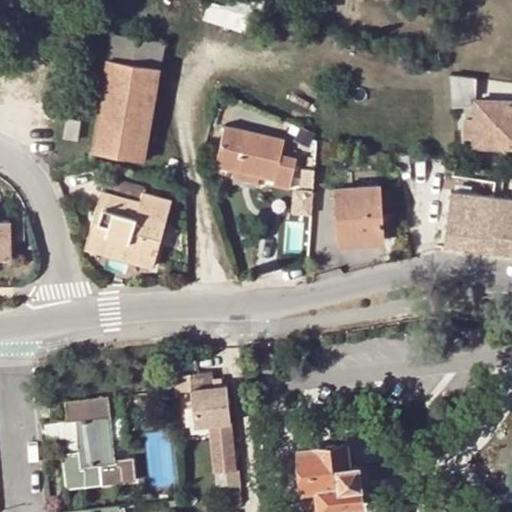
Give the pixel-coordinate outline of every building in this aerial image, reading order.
[(204,0),(200,18),(254,35),(262,3),(262,0),(204,0)] [(152,40),(112,34),(109,57),(158,66),(161,42),(152,40)] [(158,66),(109,57),(93,152),(142,159),(158,66)] [(448,73),(451,104),(474,104),(474,99),(475,99),(475,77),(448,73)] [(474,104),(473,108),(473,116),(473,120),(465,120),(464,137),(472,137),(472,147),(511,148),(511,100),(475,99),(474,99),(474,104)] [(465,116),(473,116),(473,108),(465,108),(465,116)] [(77,139),(80,120),(66,118),(63,137),(77,139)] [(273,184),(289,187),(295,157),(280,154),(283,138),(224,125),(215,166),(233,170),(257,175),(274,178),(273,184)] [(256,183),(257,175),(233,170),(231,177),(256,183)] [(99,176),(102,184),(95,207),(102,209),(94,235),(126,244),(122,258),(152,266),(170,200),(142,192),(142,188),(99,176)] [(336,239),(384,235),(382,213),(379,183),(332,186),(336,239)] [(511,254),(511,197),(501,196),(450,190),(444,247),(494,253),(511,254)] [(88,234),(94,235),(102,209),(95,207),(88,234)] [(0,258),(9,258),(9,221),(0,220),(0,258)] [(126,244),(94,235),(88,234),(84,248),(122,258),(126,244)] [(384,235),(336,239),(337,245),(385,241),(384,235)] [(172,378),(173,394),(182,393),(185,429),(201,427),(206,475),(226,473),(237,472),(232,424),(228,387),(214,389),(212,374),(172,378)] [(171,408),(169,391),(154,393),(155,409),(171,408)] [(42,423),(44,440),(60,438),(61,444),(65,487),(134,480),(132,459),(114,461),(111,430),(104,431),(103,417),(109,416),(107,397),(50,403),(52,422),(42,423)] [(103,417),(104,431),(111,430),(109,416),(103,417)] [(44,446),(61,444),(60,438),(44,440),(44,446)] [(357,461),(354,442),(346,443),(347,461),(357,461)] [(349,477),(347,461),(346,443),(298,449),(304,510),(361,505),(358,476),(349,477)] [(357,461),(347,461),(349,477),(358,476),(357,461)] [(239,486),(237,472),(226,473),(227,487),(239,486)]
